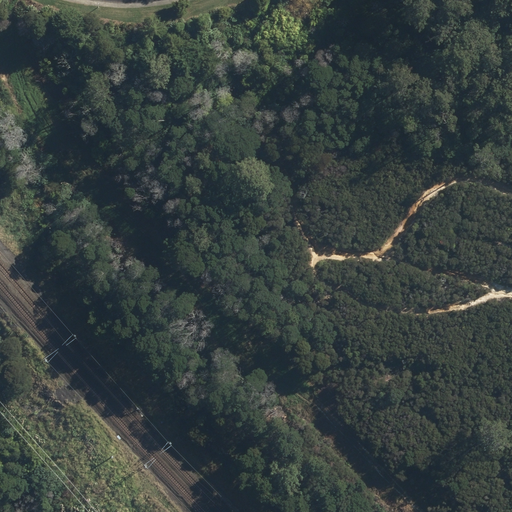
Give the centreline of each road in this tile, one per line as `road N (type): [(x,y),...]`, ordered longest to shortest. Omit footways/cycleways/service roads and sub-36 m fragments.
road 1 (track): [(511,189),(452,177),(371,258),(316,247),(292,214),(278,173),(254,153),(232,149),(156,183),(133,182),(88,159),(43,121),(21,81),(15,0)]
road 2 (track): [(88,159),(176,272),(406,511)]
road 3 (track): [(316,247),(320,274),(385,308),(437,311),(511,290)]
road 4 (track): [(371,258),(511,288)]
